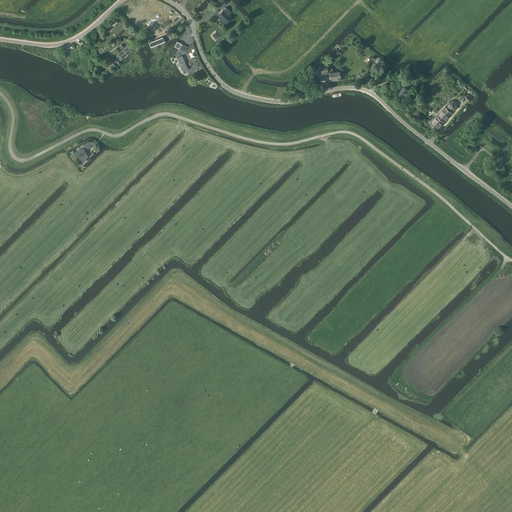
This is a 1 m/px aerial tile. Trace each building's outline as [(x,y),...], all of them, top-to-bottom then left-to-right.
[(219,0),(216,4),(221,9),(223,6),(226,3),(228,1),(226,0),(219,0)] [(224,9),(218,14),(226,22),(232,17),(229,14),(231,12),(226,7),(224,9)] [(173,31),(167,33),(169,40),(175,37),(173,31)] [(163,37),(149,42),(151,48),(165,43),(163,37)] [(116,55),(121,61),(133,51),(128,45),(116,55)] [(182,56),(177,58),(184,72),(189,70),(182,56)] [(322,73),(328,72),(329,72),(329,76),(330,80),(340,79),(339,71),(333,72),(332,68),(330,68),(329,66),(327,66),(321,67),(322,73)] [(403,96),(409,90),(404,85),(398,91),(403,96)] [(448,101),(447,107),(451,111),(457,109),(458,104),(454,100),(448,101)] [(437,128),(452,113),(445,106),(430,122),(437,128)] [(92,141),(83,145),(85,149),(91,147),(91,146),(93,145),(92,141)] [(83,147),(75,151),(80,161),(81,163),(87,160),(86,158),(88,157),(83,147)]
